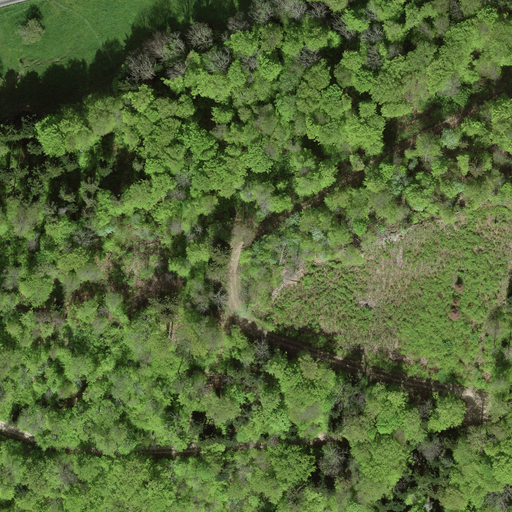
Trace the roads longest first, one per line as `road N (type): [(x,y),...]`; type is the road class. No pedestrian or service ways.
road 1 (track): [(511,92),(394,148),(245,240),(230,266),(235,314),(249,326),(468,398)]
road 2 (track): [(0,424),(74,446),(121,449),(284,441),(511,408)]
